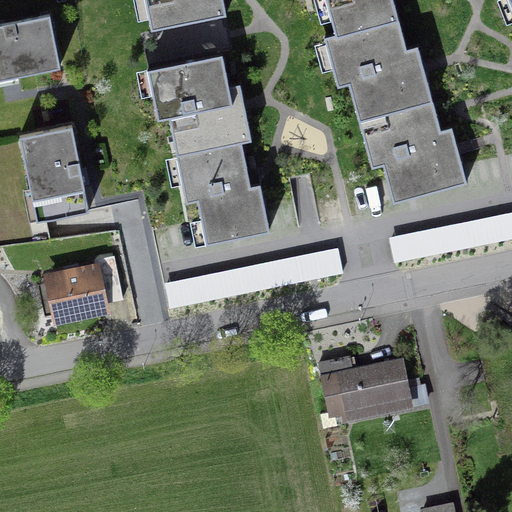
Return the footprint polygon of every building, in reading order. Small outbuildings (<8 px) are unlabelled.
[(146,0),(153,29),(227,14),(224,0),(146,0)] [(455,116),(435,120),(417,42),(406,45),(395,0),(331,0),(338,28),(324,31),(334,71),(350,67),(359,104),(354,106),(365,153),(380,149),(388,187),(467,169),(455,116)] [(52,12),(0,21),(0,76),(62,64),(52,12)] [(254,173),(250,174),(220,44),(147,61),(158,108),(163,106),(173,149),(169,150),(179,191),(190,188),(201,233),(265,218),(254,173)] [(72,126),(21,135),(36,217),(88,207),(72,126)] [(99,263),(43,275),(54,326),(110,314),(99,263)] [(511,428),(511,341),(492,344),(504,429),(511,428)] [(413,362),(335,377),(344,426),(423,410),(413,362)]
